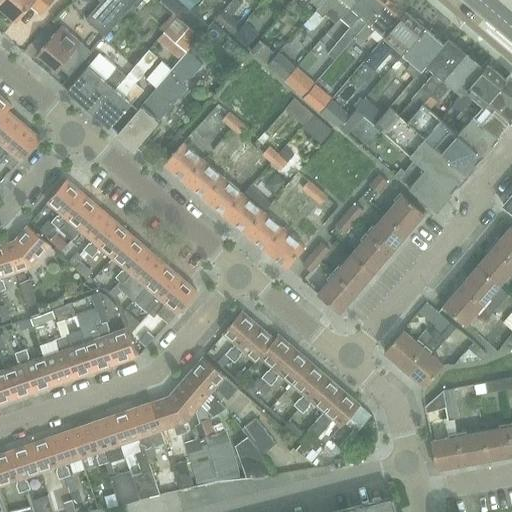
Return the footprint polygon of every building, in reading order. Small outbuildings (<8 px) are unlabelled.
[(0,0),(0,6),(16,20),(31,4),(41,13),(52,0),(0,0)] [(102,0),(99,4),(86,19),(106,36),(137,0),(102,0)] [(198,0),(161,0),(160,2),(177,18),(182,21),(191,10),(198,0)] [(316,10),(305,23),(314,30),(325,18),(324,17),(326,14),(336,23),(341,16),(350,6),(355,0),(324,0),(319,7),(316,10)] [(386,0),(355,0),(350,6),(361,15),(347,32),(354,38),(386,0)] [(407,12),(392,0),(386,0),(354,38),(362,45),(376,28),(386,36),(407,12)] [(209,26),(191,10),(182,21),(201,37),(209,26)] [(224,10),(216,19),(231,32),(239,23),(224,10)] [(426,29),(407,12),(386,36),(364,61),(375,71),(390,53),(398,60),(404,54),(426,29)] [(201,37),(182,21),(177,18),(163,32),(188,51),(201,37)] [(279,48),(300,30),(290,19),(270,37),(279,48)] [(239,23),(231,32),(247,45),(254,36),(239,23)] [(62,26),(38,54),(57,70),(81,42),(62,26)] [(443,44),(426,29),(404,54),(414,63),(408,70),(415,77),(427,64),(443,44)] [(277,54),(260,39),(251,50),(268,65),(277,54)] [(448,39),(443,44),(427,64),(436,72),(399,114),(408,122),(424,104),(431,96),(466,54),(448,39)] [(157,56),(149,49),(126,75),(94,113),(111,127),(133,102),(143,90),(134,83),(157,56)] [(204,64),(188,51),(179,61),(172,69),(156,87),(118,133),(135,148),(187,87),(183,83),(186,81),(194,76),(204,64)] [(280,51),(277,54),(268,65),(286,81),(297,67),(280,51)] [(117,67),(100,53),(68,91),(94,113),(126,75),(117,67)] [(483,69),(466,54),(431,96),(440,103),(454,87),(462,94),(483,69)] [(172,69),(162,60),(146,79),(156,87),(172,69)] [(488,64),(483,69),(462,94),(455,102),(462,109),(473,96),(483,105),(506,79),(488,64)] [(297,67),(286,81),(304,96),(315,83),(316,83),(297,67)] [(511,74),(511,73),(506,79),(483,105),(473,117),(499,137),(511,121),(511,74)] [(315,83),(304,96),(314,105),(322,96),(325,92),(315,83)] [(12,105),(0,95),(0,119),(8,110),(12,105)] [(285,108),(304,125),(314,113),(294,97),(285,108)] [(385,113),(366,97),(355,110),(374,125),(385,113)] [(351,115),(332,100),(329,104),(322,112),(340,128),(351,115)] [(455,131),(424,104),(408,122),(427,138),(428,137),(444,151),(443,153),(467,174),(483,156),(455,131)] [(399,114),(390,106),(385,113),(374,125),(382,133),(414,160),(452,192),(467,174),(443,153),(444,151),(428,137),(427,138),(408,122),(399,114)] [(0,151),(24,124),(8,110),(0,119),(0,151)] [(382,133),(374,125),(355,110),(351,115),(340,128),(367,151),(382,133)] [(304,125),(302,127),(321,144),(333,130),(314,113),(304,125)] [(473,116),(462,129),(459,127),(455,131),(483,156),(499,137),(473,117),(473,116)] [(40,138),(24,124),(0,151),(0,167),(2,166),(10,173),(40,138)] [(452,192),(414,160),(405,172),(401,168),(395,175),(394,175),(436,211),(452,192)] [(84,193),(67,179),(48,202),(49,203),(38,216),(53,229),(56,225),(57,225),(84,193)] [(100,207),(84,193),(57,225),(73,240),(75,237),(100,207)] [(366,194),(345,225),(358,234),(379,203),(366,194)] [(116,221),(100,207),(75,237),(83,244),(71,257),(67,255),(64,258),(76,268),(116,221)] [(133,235),(116,221),(76,268),(88,278),(92,272),(86,266),(102,249),(108,254),(96,267),(101,271),(112,258),(113,258),(133,235)] [(51,245),(28,226),(15,240),(6,243),(16,272),(33,267),(51,245)] [(330,265),(351,242),(339,231),(317,254),(330,265)] [(68,244),(57,233),(51,240),(62,250),(68,244)] [(149,249),(133,235),(113,258),(126,269),(124,272),(122,270),(117,277),(120,280),(121,282),(149,249)] [(16,272),(6,243),(0,245),(0,290),(0,291),(6,289),(3,280),(2,281),(1,277),(16,272)] [(165,262),(149,249),(121,282),(120,280),(110,293),(116,297),(122,290),(133,299),(165,262)] [(181,277),(165,262),(133,299),(149,314),(181,277)] [(197,290),(181,277),(149,314),(154,318),(158,313),(169,323),(197,290)] [(20,283),(27,304),(28,307),(38,304),(30,280),(20,283)] [(110,321),(99,293),(92,296),(116,363),(135,357),(126,329),(111,333),(107,322),(110,321)] [(116,363),(92,296),(85,298),(93,323),(81,327),(85,342),(86,342),(96,370),(116,363)] [(31,317),(28,307),(27,304),(8,311),(11,319),(12,323),(19,321),(31,317)] [(6,305),(0,306),(0,312),(3,321),(11,319),(8,311),(6,305)] [(403,340),(443,378),(466,353),(425,316),(403,340)] [(34,326),(31,317),(19,321),(22,330),(34,326)] [(71,347),(67,336),(62,338),(76,377),(96,370),(86,342),(85,342),(71,347)] [(76,377),(62,338),(56,340),(60,351),(46,356),(55,384),(76,377)] [(32,361),(28,349),(22,351),(36,391),(55,384),(46,356),(32,361)] [(36,391),(22,351),(16,353),(20,365),(6,370),(15,398),(36,391)] [(265,380),(282,396),(296,381),(279,365),(265,380)] [(0,371),(0,403),(15,398),(6,370),(0,371)] [(448,415),(467,408),(463,396),(444,402),(448,415)] [(161,430),(152,401),(132,408),(154,475),(162,472),(153,447),(165,442),(161,430)] [(154,475),(132,408),(111,415),(125,457),(136,453),(142,475),(133,478),(139,499),(140,499),(161,494),(154,475)] [(214,474),(266,466),(265,459),(289,456),(287,443),(291,443),(286,409),(260,413),(263,430),(208,439),(214,474)] [(511,414),(451,421),(455,455),(511,448),(511,414)] [(125,457),(111,415),(91,421),(105,465),(106,464),(116,493),(120,505),(139,499),(133,478),(131,472),(116,477),(111,463),(125,457)] [(105,465),(91,421),(71,428),(80,456),(96,451),(101,466),(105,465)] [(80,456),(71,428),(51,434),(61,466),(70,492),(78,489),(73,474),(70,475),(70,473),(69,473),(66,465),(65,465),(64,462),(80,456)] [(61,466),(51,434),(31,441),(40,469),(56,464),(57,468),(56,468),(62,487),(55,489),(62,511),(75,507),(70,492),(61,466)] [(40,469),(31,441),(10,448),(24,491),(31,489),(25,474),(40,469)] [(19,493),(24,491),(10,448),(0,450),(0,481),(14,478),(19,493)] [(194,486),(187,461),(172,465),(179,489),(194,486)] [(53,511),(47,492),(32,497),(36,511),(53,511)] [(120,505),(116,493),(106,496),(109,507),(119,505),(120,505)] [(397,511),(393,495),(371,501),(374,511),(397,511)] [(374,511),(371,501),(351,506),(352,511),(374,511)]
